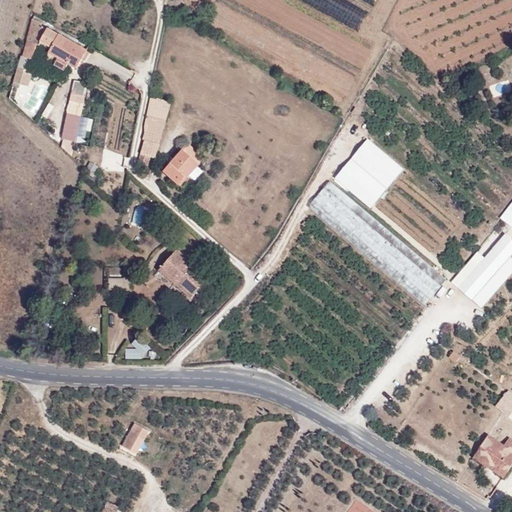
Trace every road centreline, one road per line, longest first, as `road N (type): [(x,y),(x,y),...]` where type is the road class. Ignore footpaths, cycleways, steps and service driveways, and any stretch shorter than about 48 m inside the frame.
road 1 (tertiary): [(0,366),(34,377),(262,384),(479,511)]
road 2 (track): [(165,378),(252,277),(131,168),(161,0)]
